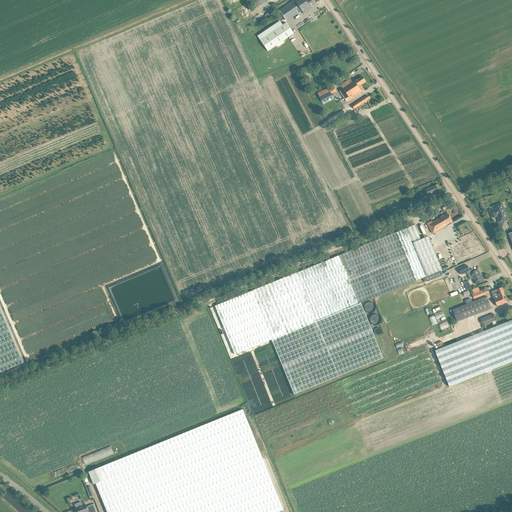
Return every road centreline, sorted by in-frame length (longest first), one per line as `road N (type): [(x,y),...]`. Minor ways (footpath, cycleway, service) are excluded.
road 1 (track): [(458,197),(0,387)]
road 2 (tertiary): [(511,277),(326,0)]
